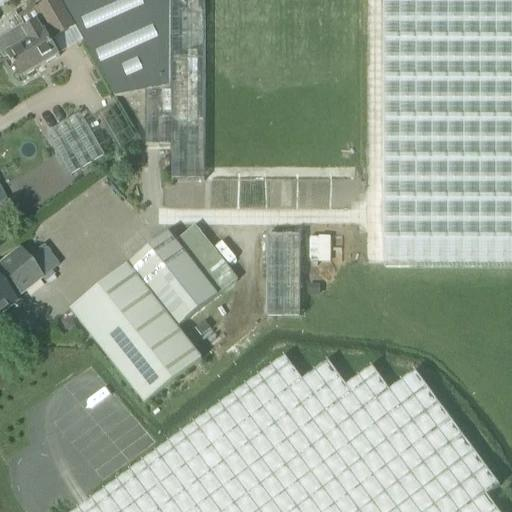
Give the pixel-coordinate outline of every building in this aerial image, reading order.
[(21,80),(59,57),(50,41),(54,39),(54,40),(75,28),(59,0),(38,12),(44,23),(38,26),(26,33),(24,30),(0,43),(0,51),(5,61),(9,59),(21,80)] [(59,0),(102,74),(117,102),(146,93),(145,146),(171,146),(171,182),(203,182),(203,0),(171,0),(170,0),(59,0)] [(511,0),(383,0),(383,182),(511,182),(511,0)] [(301,89),(260,119),(271,134),(297,116),(320,149),(336,138),(328,127),(345,116),(337,107),(321,118),(301,89)] [(167,234),(128,265),(149,291),(178,328),(217,296),(237,281),(194,227),(175,243),(167,234)] [(266,318),(299,318),(300,236),(266,236),(266,318)] [(0,314),(15,303),(14,301),(41,280),(42,279),(18,249),(17,249),(0,262),(0,314)] [(70,311),(143,405),(200,361),(126,266),(70,311)] [(203,322),(195,329),(201,336),(209,329),(203,322)] [(498,511),(486,496),(499,487),(415,373),(389,392),(372,368),(346,387),(328,362),(302,381),(285,358),(75,511),(498,511)]
